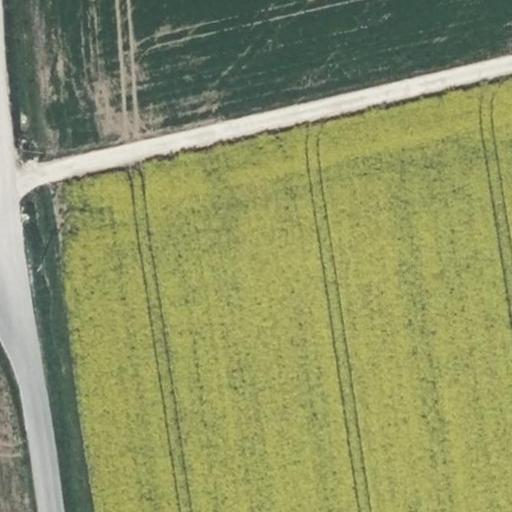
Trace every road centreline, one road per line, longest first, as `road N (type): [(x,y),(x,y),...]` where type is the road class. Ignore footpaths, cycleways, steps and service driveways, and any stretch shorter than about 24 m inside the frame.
road 1 (track): [(511,64),(6,181)]
road 2 (unclassified): [(47,511),(21,359),(0,332)]
